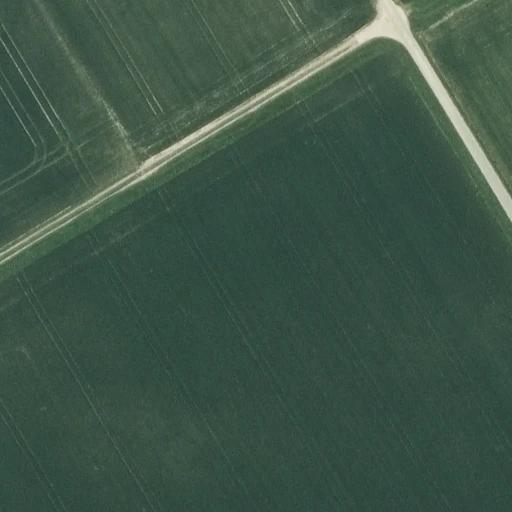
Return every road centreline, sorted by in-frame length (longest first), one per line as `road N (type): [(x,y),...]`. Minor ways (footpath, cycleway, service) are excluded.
road 1 (track): [(424,0),(0,257)]
road 2 (track): [(511,211),(383,0)]
